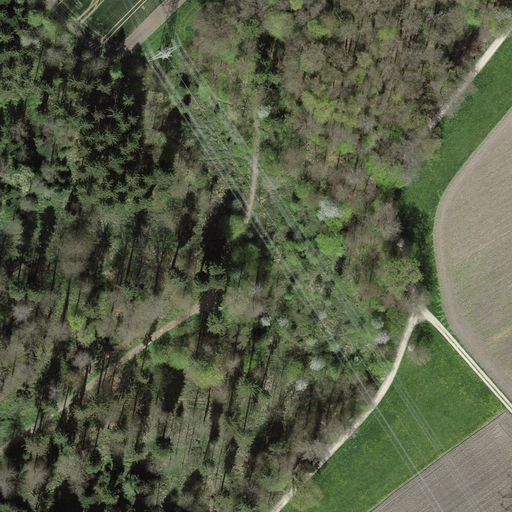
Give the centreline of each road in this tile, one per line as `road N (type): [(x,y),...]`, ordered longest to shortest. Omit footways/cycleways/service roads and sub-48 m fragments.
road 1 (track): [(0,451),(187,314),(209,286),(248,110),(293,40),(333,0)]
road 2 (track): [(413,308),(390,175),(511,27)]
road 3 (track): [(413,308),(372,406),(274,511)]
road 4 (track): [(413,308),(511,414)]
